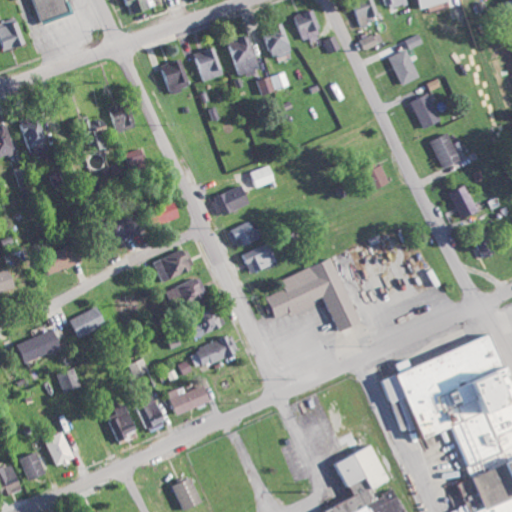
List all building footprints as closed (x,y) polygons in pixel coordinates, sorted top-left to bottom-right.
[(26,0),(35,24),(68,13),(63,0),(58,0),(57,0),(26,0)] [(119,0),(125,14),(152,3),(151,0),(119,0)] [(346,0),(354,23),(373,17),(367,0),(346,0)] [(380,0),(384,9),(403,2),(402,0),(380,0)] [(410,0),(412,8),(442,0),(441,0),(410,0)] [(298,42),(316,35),(306,9),(288,16),(298,42)] [(0,20),(0,47),(17,44),(11,18),(0,20)] [(265,56),(285,49),(275,21),(255,29),(265,56)] [(378,40),(374,31),(354,39),(358,49),(378,40)] [(405,49),(420,41),(415,32),(400,40),(405,49)] [(222,40),(235,76),(255,68),(241,33),(222,40)] [(325,52),(336,47),(330,34),(319,39),(325,52)] [(188,52),(197,80),(221,73),(212,45),(188,52)] [(384,55),(395,84),(414,76),(402,47),(384,55)] [(183,86),(175,58),(156,64),(164,92),(183,86)] [(286,84),(283,71),(265,74),(268,88),(286,84)] [(268,91),(265,76),(253,79),(256,94),(268,91)] [(418,127),(436,119),(423,92),(405,100),(418,127)] [(106,114),(112,132),(130,126),(124,108),(106,114)] [(98,117),(82,120),(81,116),(69,119),(73,138),(80,136),(82,148),(97,145),(94,130),(100,129),(98,117)] [(34,119),(16,124),(25,153),(42,148),(34,119)] [(0,155),(9,153),(0,125),(0,155)] [(426,138),(435,167),(454,160),(445,132),(426,138)] [(376,160),(357,168),(366,189),(385,181),(376,160)] [(250,186),(272,181),(268,164),(246,169),(250,186)] [(216,215),(245,201),(236,182),(207,196),(216,215)] [(455,217),(472,210),(461,184),(444,190),(455,217)] [(139,205),(147,226),(173,216),(166,196),(139,205)] [(127,234),(120,215),(93,224),(100,243),(127,234)] [(225,228),(231,245),(249,239),(243,221),(225,228)] [(245,273),(272,261),(264,242),(237,253),(245,273)] [(37,256),(44,274),(79,261),(72,243),(37,256)] [(182,248),(149,258),(155,278),(188,268),(182,248)] [(331,330),(352,321),(326,257),(275,278),(279,288),(260,296),(269,318),(284,311),(286,314),(308,305),(306,300),(317,296),(331,330)] [(161,290),(169,307),(198,294),(190,277),(161,290)] [(65,317),(71,335),(98,324),(92,307),(65,317)] [(189,337),(219,324),(211,307),(181,320),(189,337)] [(20,362),(54,347),(46,329),(12,344),(20,362)] [(408,438),(442,425),(462,477),(450,482),(459,505),(444,511),(511,511),(511,391),(499,358),(496,359),(484,330),(400,363),(398,358),(385,363),(389,372),(371,379),(380,402),(392,397),(408,438)] [(196,365),(234,350),(228,333),(189,348),(196,365)] [(126,362),(130,376),(144,372),(141,358),(126,362)] [(61,392),(78,384),(70,367),(53,375),(61,392)] [(205,401),(198,384),(175,394),(173,388),(162,392),(172,414),(205,401)] [(141,426),(158,420),(146,386),(129,392),(141,426)] [(130,431),(120,404),(111,407),(114,416),(104,420),(111,438),(130,431)] [(50,466),(69,458),(58,431),(39,438),(50,466)] [(403,511),(396,494),(374,502),(369,487),(381,483),(366,444),(326,460),(338,488),(346,485),(351,496),(338,501),(342,511),(403,511)] [(15,458),(24,479),(41,472),(32,451),(15,458)] [(0,494),(16,490),(8,463),(0,465),(0,494)] [(196,501),(185,476),(166,485),(177,509),(196,501)]
